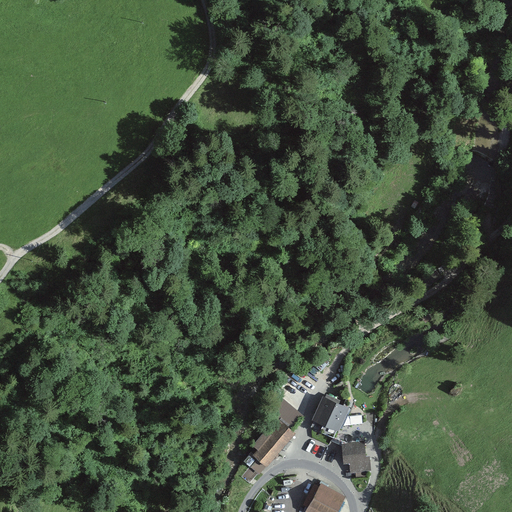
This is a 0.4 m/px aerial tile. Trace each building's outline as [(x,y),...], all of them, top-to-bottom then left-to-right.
[(439,308),(422,318),(425,324),(442,314),(439,308)] [(324,397),(313,420),(339,432),(349,409),(324,397)] [(301,419),(281,402),(272,414),(282,422),(291,430),(301,419)] [(257,451),(252,456),(266,468),(296,434),(291,430),(282,422),(276,429),(272,425),(253,448),(257,451)] [(364,441),(341,444),(344,465),(351,464),(352,473),(356,472),(357,478),(369,477),(369,471),(371,471),(370,457),(366,457),(364,441)] [(260,475),(266,468),(252,456),(250,454),(244,462),(260,475)] [(337,511),(346,497),(322,484),(306,511),(337,511)]
